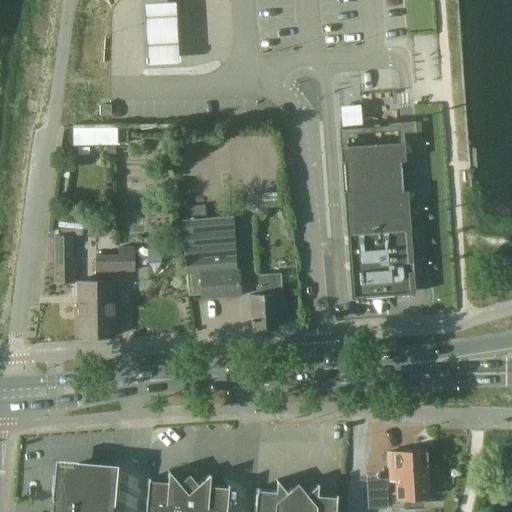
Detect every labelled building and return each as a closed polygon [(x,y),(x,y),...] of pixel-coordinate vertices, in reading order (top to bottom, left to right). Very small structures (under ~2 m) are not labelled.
[(140,11),(143,69),(176,68),(174,9),(140,11)] [(111,106),(100,106),(100,116),(111,116),(111,106)] [(398,142),(342,147),(353,297),(409,293),(408,273),(413,273),(412,263),(407,263),(404,223),(409,223),(408,208),(403,208),(398,142)] [(86,217),(59,215),(57,233),(85,235),(86,217)] [(200,295),(201,299),(239,297),(232,217),(179,221),(189,296),(200,295)] [(52,238),(52,285),(74,286),(74,237),(52,238)] [(134,249),(118,249),(119,256),(95,256),(96,274),(134,273),(134,249)] [(259,276),(260,296),(250,296),(251,319),(250,320),(251,326),(252,329),(276,328),(276,320),(284,319),(283,294),(281,275),(259,276)] [(95,337),(94,282),(77,282),(77,338),(95,337)] [(94,282),(95,337),(113,337),(112,282),(94,282)] [(428,496),(427,482),(425,451),(387,454),(387,469),(395,469),(396,498),(428,496)] [(112,511),(116,465),(94,463),(94,467),(56,470),(51,511),(112,511)] [(192,489),(197,485),(188,475),(178,483),(168,471),(167,482),(147,480),(145,501),(186,505),(196,506),(197,496),(192,489)] [(186,505),(184,511),(225,511),(228,487),(208,485),(209,475),(197,485),(192,489),(197,496),(196,506),(186,505)] [(385,479),(365,480),(367,511),(387,509),(385,479)] [(256,490),(253,511),(334,511),(336,497),(317,495),(318,484),(306,494),(302,489),(291,488),(286,493),(276,480),(275,492),(256,490)] [(184,511),(186,505),(145,501),(144,511),(184,511)]
